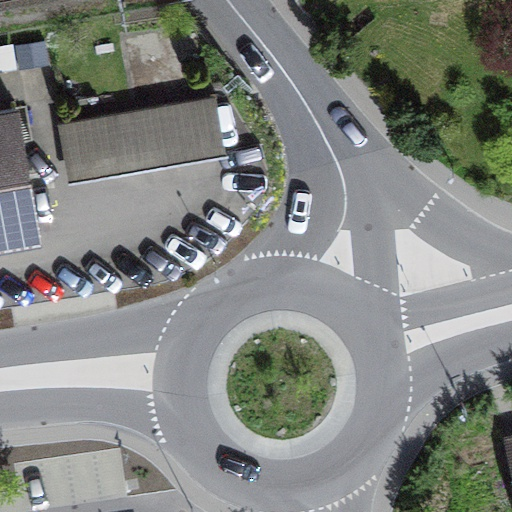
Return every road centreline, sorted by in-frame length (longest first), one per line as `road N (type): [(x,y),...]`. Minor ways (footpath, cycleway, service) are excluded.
road 1 (secondary): [(178,380),(197,445),(252,485),(286,490),(344,470),(365,450),(387,399)]
road 2 (unclassified): [(511,260),(330,150)]
road 3 (secondary): [(328,291),(261,283),(229,296),(203,318),(178,380)]
road 4 (unclassified): [(330,150),(305,103),(226,0)]
road 5 (secondary): [(178,380),(113,373),(0,381)]
road 6 (unclassified): [(328,291),(345,240),(345,187),(330,150)]
road 7 (secondary): [(511,292),(370,327)]
road 8 (secondary): [(387,399),(428,371),(511,342)]
